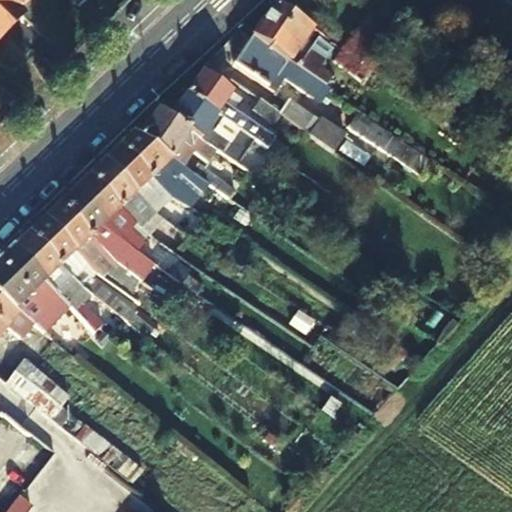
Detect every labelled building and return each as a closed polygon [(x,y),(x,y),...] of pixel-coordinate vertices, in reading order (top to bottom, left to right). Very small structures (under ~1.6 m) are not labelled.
[(0,0),(0,14),(4,19),(16,6),(11,1),(12,0),(0,0)] [(66,0),(76,10),(85,0),(66,0)] [(463,4),(453,16),(480,35),(489,22),(463,4)] [(311,80),(323,89),(331,79),(318,70),(322,63),(300,49),(308,36),(316,41),(319,36),(274,6),(251,38),(286,63),(311,80)] [(341,51),(371,71),(396,35),(371,17),(356,36),(353,35),(341,51)] [(286,63),(251,38),(232,67),(267,90),(286,63)] [(371,71),(341,51),(333,62),(363,84),(373,72),(371,71)] [(201,73),(185,94),(223,120),(271,153),(275,146),(232,114),(223,107),(232,96),(201,73)] [(323,89),(311,80),(303,91),(317,99),(323,89)] [(185,94),(167,117),(215,150),(247,173),(253,164),(213,136),(223,120),(185,94)] [(223,107),(232,114),(241,102),(232,96),(223,107)] [(279,118),(258,104),(252,113),(271,128),(279,118)] [(279,118),(301,134),(311,119),(288,104),(279,118)] [(215,150),(167,117),(157,110),(136,137),(183,169),(192,154),(205,163),(215,150)] [(399,145),(357,115),(347,130),(389,159),(399,145)] [(169,202),(176,196),(174,194),(180,188),(175,183),(186,171),(183,169),(136,137),(131,133),(116,148),(150,183),(169,202)] [(136,195),(150,183),(116,148),(103,160),(136,195)] [(136,195),(103,160),(88,175),(91,178),(139,231),(146,224),(137,215),(146,206),(136,195)] [(192,175),(199,180),(229,200),(234,192),(199,165),(192,175)] [(174,194),(176,196),(181,200),(199,180),(192,175),(186,171),(175,183),(180,188),(174,194)] [(105,225),(114,233),(125,244),(139,231),(91,178),(88,175),(73,190),(105,225)] [(104,243),(114,233),(105,225),(73,190),(58,204),(109,258),(114,254),(104,243)] [(45,222),(84,264),(91,257),(107,272),(106,275),(144,302),(152,290),(109,258),(58,204),(43,219),(45,222)] [(193,243),(158,218),(150,229),(172,245),(173,250),(184,257),(193,243)] [(90,296),(106,308),(128,326),(135,316),(86,281),(85,282),(76,272),(84,264),(45,222),(43,219),(28,234),(80,288),(90,296)] [(72,294),(80,288),(28,234),(14,247),(56,293),(64,286),(72,294)] [(88,326),(75,312),(56,293),(14,247),(0,260),(0,302),(17,316),(43,336),(54,324),(79,350),(94,335),(88,326)] [(106,308),(90,296),(75,312),(88,326),(106,308)] [(0,336),(17,316),(0,302),(0,336)] [(3,383),(51,420),(70,396),(22,359),(3,383)]
